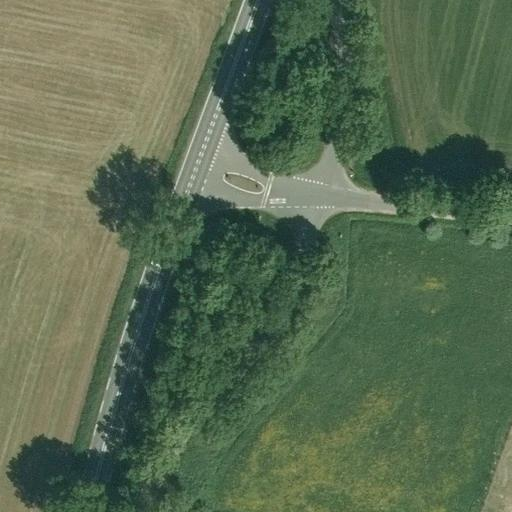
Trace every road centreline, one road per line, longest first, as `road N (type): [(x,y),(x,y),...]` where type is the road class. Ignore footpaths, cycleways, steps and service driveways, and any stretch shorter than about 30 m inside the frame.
road 1 (unclassified): [(143,511),(150,482),(177,437),(273,329),(320,195)]
road 2 (primary): [(90,511),(190,183)]
road 3 (unclassified): [(320,195),(342,100),(337,0)]
road 4 (unclassified): [(511,216),(320,195)]
road 5 (primary): [(201,153),(257,0)]
